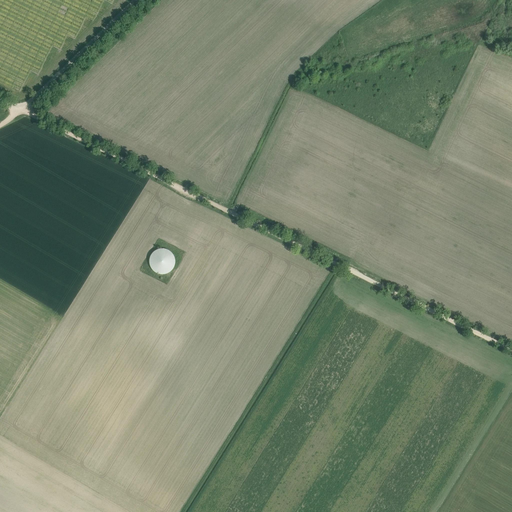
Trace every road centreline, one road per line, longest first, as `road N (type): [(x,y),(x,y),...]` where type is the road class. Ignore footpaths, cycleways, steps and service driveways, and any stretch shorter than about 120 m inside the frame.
road 1 (track): [(511,349),(21,105)]
road 2 (unclassified): [(21,105),(133,0)]
